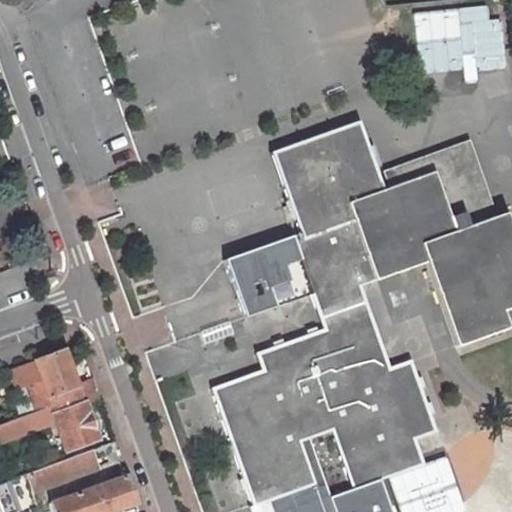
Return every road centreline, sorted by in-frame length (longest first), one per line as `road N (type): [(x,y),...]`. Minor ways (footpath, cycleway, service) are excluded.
road 1 (residential): [(89,291),(0,39)]
road 2 (residential): [(167,511),(89,291)]
